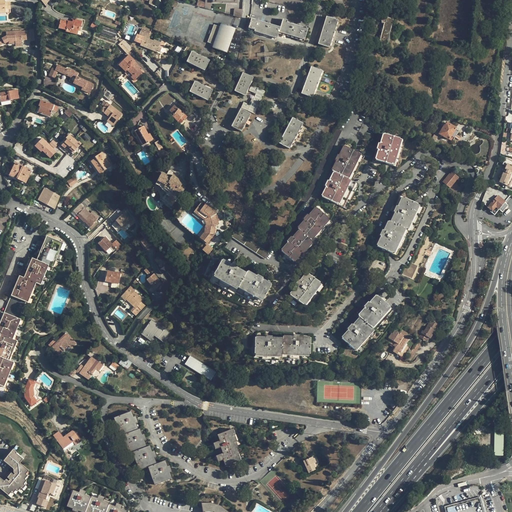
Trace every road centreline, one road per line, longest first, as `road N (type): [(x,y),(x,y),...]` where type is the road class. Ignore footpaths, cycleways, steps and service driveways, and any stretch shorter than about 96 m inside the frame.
road 1 (residential): [(19,207),(70,230),(101,326),(161,380),(204,404),(383,432)]
road 2 (motorway): [(509,247),(477,328),(345,511)]
road 3 (motorway): [(511,326),(358,511)]
road 4 (motorway): [(377,511),(511,349)]
road 5 (motorway): [(384,511),(511,370)]
road 6 (tertiary): [(473,220),(496,149),(511,36)]
road 7 (tertiary): [(383,432),(451,339),(473,282)]
road 8 (residential): [(31,0),(37,92),(2,141)]
road 9 (primary): [(509,247),(501,311),(511,391)]
